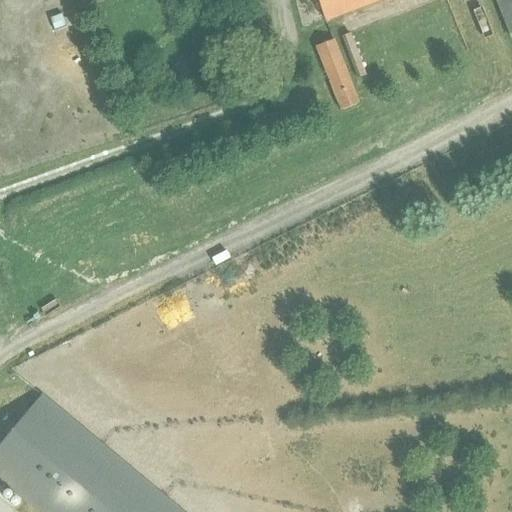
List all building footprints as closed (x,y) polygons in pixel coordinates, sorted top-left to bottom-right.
[(317,0),(325,21),(379,0),(317,0)] [(511,0),(499,0),(511,36),(511,0)] [(62,15),(51,18),(55,30),(66,26),(62,15)] [(349,34),(342,37),(357,78),(364,75),(349,34)] [(339,110),(357,103),(334,42),(316,49),(339,110)] [(181,511),(40,395),(0,443),(0,481),(37,511),(181,511)]
